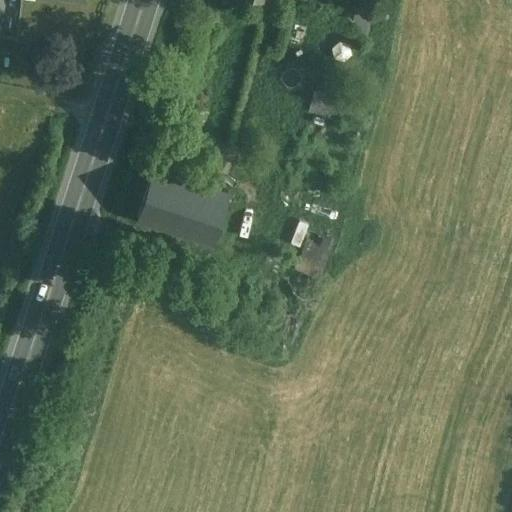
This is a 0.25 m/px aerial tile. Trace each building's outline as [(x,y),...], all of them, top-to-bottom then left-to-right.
[(313,98),(311,109),(328,111),(330,100),(313,98)] [(229,190),(138,162),(122,214),(213,242),(214,240),(229,190)] [(253,198),(229,190),(214,240),(237,248),(253,198)] [(334,238),(308,228),(293,268),(319,278),(334,238)] [(272,297),(242,287),(233,314),(263,324),(272,297)]
